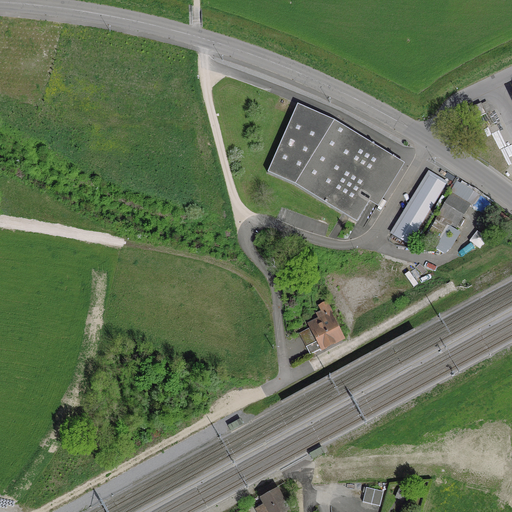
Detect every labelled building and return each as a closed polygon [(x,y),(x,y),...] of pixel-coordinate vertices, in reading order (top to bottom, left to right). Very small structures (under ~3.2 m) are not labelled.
[(484,114),(479,104),(470,109),(474,119),(484,114)] [(299,108),(269,177),(296,189),(358,228),(397,164),(335,125),(299,108)] [(444,186),(428,176),(392,235),(408,245),(444,186)] [(454,226),(467,205),(450,194),(437,216),(454,226)] [(447,228),(435,220),(427,233),(439,241),(447,228)] [(318,319),(321,325),(311,330),(310,327),(298,334),(309,355),(341,339),(331,320),(332,320),(329,314),(331,313),(324,300),(316,304),(323,317),(318,319)] [(383,491),(366,487),(363,502),(380,506),(383,491)] [(394,497),(401,500),(404,493),(397,490),(394,497)] [(280,511),(285,509),(276,492),(262,499),(265,506),(257,511),(280,511)] [(441,511),(468,511),(480,505),(474,493),(441,511)]
